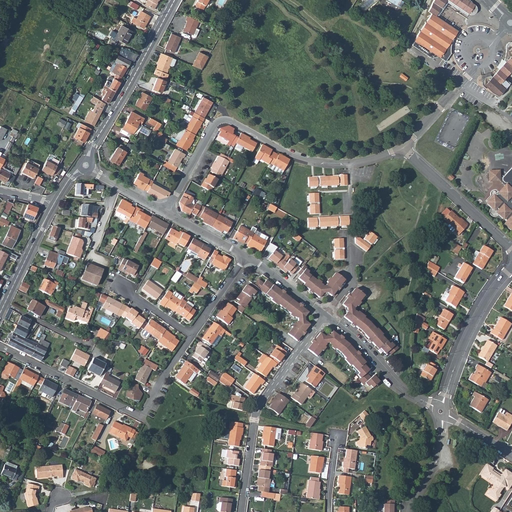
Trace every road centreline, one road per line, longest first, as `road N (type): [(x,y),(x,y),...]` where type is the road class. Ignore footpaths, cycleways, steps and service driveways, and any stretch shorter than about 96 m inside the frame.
road 1 (residential): [(165,211),(221,120),(324,162),(403,148)]
road 2 (residential): [(0,347),(141,418),(190,336)]
road 3 (residential): [(325,315),(257,409),(241,511)]
road 4 (tertiary): [(88,158),(173,0)]
road 5 (residential): [(441,405),(477,315),(511,267)]
road 6 (residential): [(511,249),(403,148)]
road 7 (residential): [(435,408),(396,384),(325,315)]
